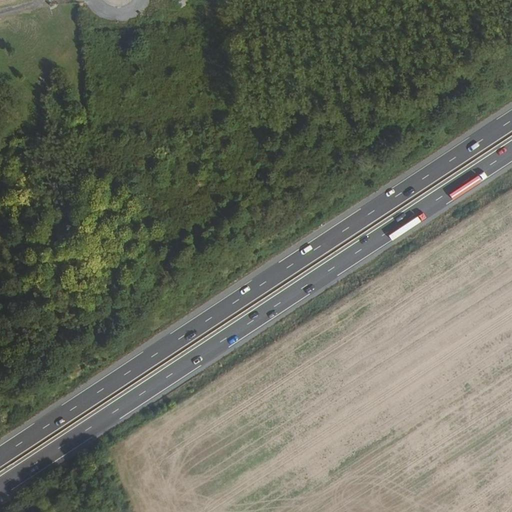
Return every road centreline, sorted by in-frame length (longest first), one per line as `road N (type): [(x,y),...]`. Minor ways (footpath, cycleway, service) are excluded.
road 1 (trunk): [(511,116),(0,454)]
road 2 (trunk): [(0,484),(511,147)]
